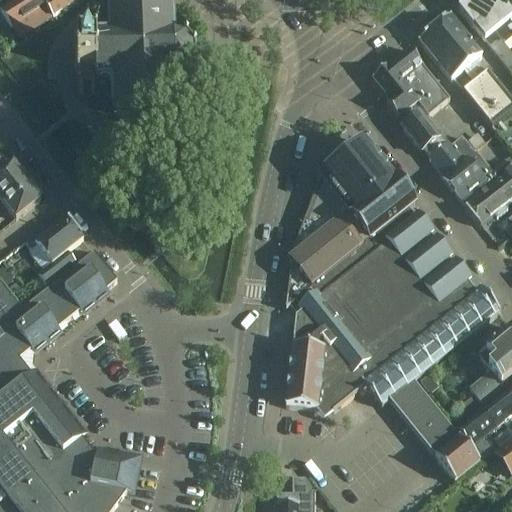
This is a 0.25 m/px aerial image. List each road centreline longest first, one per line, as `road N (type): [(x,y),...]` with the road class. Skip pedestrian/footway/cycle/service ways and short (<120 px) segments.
road 1 (residential): [(249,336),(169,320),(0,107)]
road 2 (tertiary): [(249,336),(288,127),(302,95),(335,70)]
road 3 (unclassified): [(335,70),(511,299)]
road 4 (tertiary): [(221,511),(249,336)]
road 5 (tertiary): [(335,70),(433,0)]
